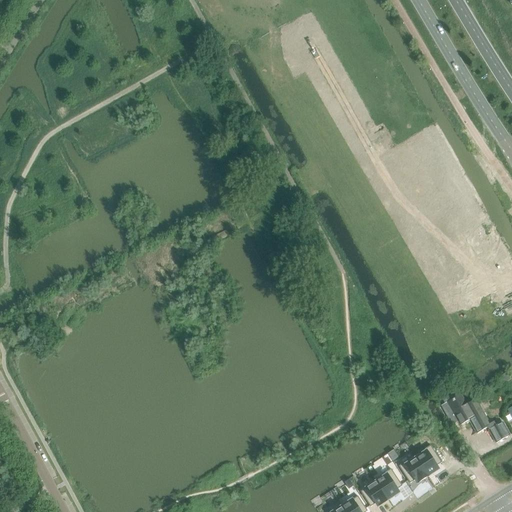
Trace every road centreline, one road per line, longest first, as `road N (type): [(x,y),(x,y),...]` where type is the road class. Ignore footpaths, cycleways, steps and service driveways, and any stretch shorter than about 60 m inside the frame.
road 1 (primary): [(417,0),(511,150)]
road 2 (unclassified): [(64,511),(0,389)]
